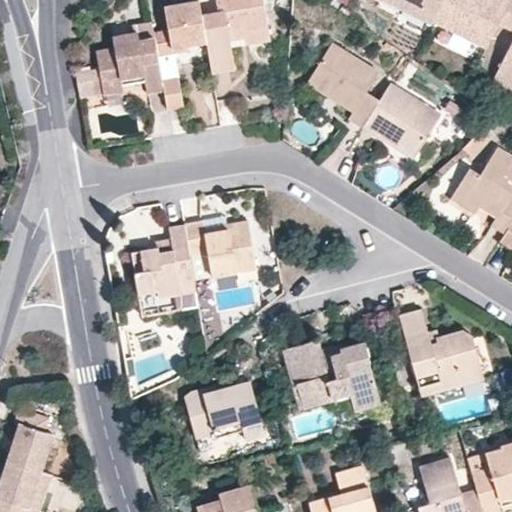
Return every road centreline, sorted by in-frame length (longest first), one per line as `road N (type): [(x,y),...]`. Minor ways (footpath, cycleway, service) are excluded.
road 1 (residential): [(511,307),(277,168),(247,166),(62,198)]
road 2 (residential): [(62,198),(26,0)]
road 3 (residential): [(131,511),(83,320)]
road 4 (residential): [(0,311),(36,224),(62,198)]
road 5 (residential): [(83,320),(62,198)]
